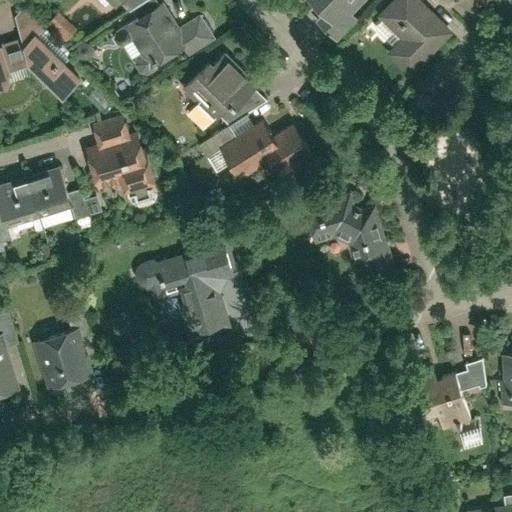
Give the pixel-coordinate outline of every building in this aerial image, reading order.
[(216,33),(200,10),(181,23),(164,0),(155,0),(123,22),(151,63),(181,43),(188,53),(216,33)] [(360,0),(315,0),(325,9),(318,17),(339,36),(358,16),(352,10),(360,0)] [(457,27),(427,0),(387,0),(377,11),(401,33),(387,48),(413,73),(457,27)] [(68,34),(69,20),(56,19),(55,33),(68,34)] [(117,44),(128,40),(123,26),(112,29),(117,44)] [(19,44),(65,88),(81,72),(35,27),(19,44)] [(0,38),(0,82),(16,78),(3,37),(0,38)] [(223,43),(183,85),(219,120),(260,78),(223,43)] [(126,109),(92,119),(99,140),(86,144),(97,185),(123,177),(125,185),(156,176),(142,127),(132,130),(126,109)] [(263,113),(220,141),(243,177),(274,157),(279,165),(311,145),(293,118),(274,130),(263,113)] [(73,205),(59,162),(26,173),(40,216),(73,205)] [(40,216),(26,173),(0,181),(0,205),(7,227),(40,216)] [(351,188),(303,202),(315,238),(333,231),(350,241),(357,270),(395,260),(378,200),(355,205),(351,188)] [(236,272),(225,236),(141,262),(152,291),(182,281),(194,327),(231,318),(222,287),(227,277),(236,272)] [(0,389),(20,384),(8,342),(18,339),(9,307),(0,309),(0,389)] [(71,325),(34,336),(48,385),(94,371),(86,342),(94,339),(85,308),(67,313),(71,325)] [(501,399),(511,398),(511,348),(499,349),(501,399)] [(470,417),(456,366),(418,376),(432,427),(470,417)] [(477,427),(458,429),(459,442),(478,440),(477,427)] [(511,511),(511,498),(467,503),(468,511),(511,511)]
